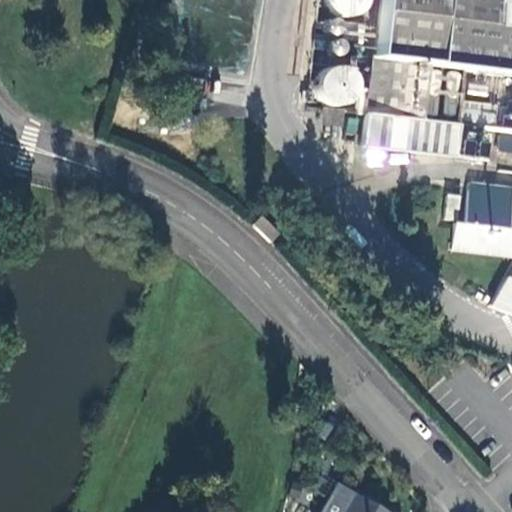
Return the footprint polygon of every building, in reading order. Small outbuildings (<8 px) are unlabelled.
[(334,16),(336,16),(338,17),(343,17),(346,16),(349,16),(352,15),(354,13),(357,10),(359,8),(360,5),(361,0),(322,0),(323,1),(324,4),(325,7),(327,10),(331,14),(334,16)] [(452,157),(456,125),(419,121),(426,64),(511,74),(511,0),(378,0),(371,56),(370,56),(366,89),(358,88),(354,113),(363,114),(359,145),(452,157)] [(322,103),(331,106),(338,105),(344,101),(349,96),(351,89),(351,81),(349,75),(343,70),(338,67),(329,67),(322,68),(317,73),(313,81),(315,95),(322,103)] [(468,81),(466,84),(466,89),(467,93),(469,96),(472,98),(474,99),(479,99),(483,98),(488,94),(489,91),(489,86),(489,82),(486,79),(483,77),(478,75),(476,76),(473,76),(469,79),(468,81)] [(463,148),(467,148),(470,147),(472,144),(473,140),(472,137),(468,134),(463,134),(459,137),(458,142),(460,146),(463,148)] [(366,152),(366,164),(407,166),(408,153),(366,152)] [(511,188),(467,183),(461,233),(511,239),(511,188)] [(492,308),(511,314),(511,276),(505,274),(492,308)] [(388,511),(355,492),(336,481),(334,484),(317,511),(388,511)]
